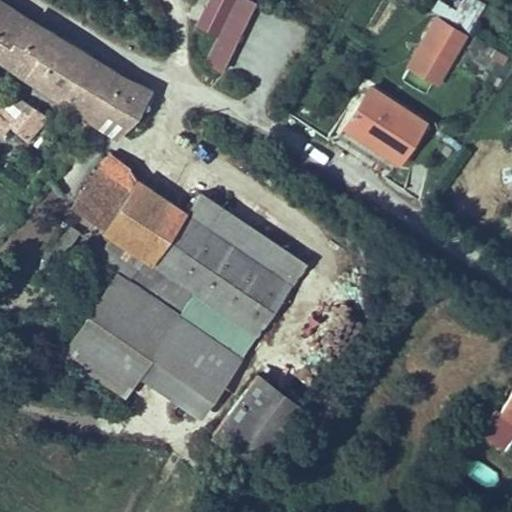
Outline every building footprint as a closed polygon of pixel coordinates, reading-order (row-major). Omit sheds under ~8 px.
[(33,0),(0,0),(0,40),(11,48),(43,5),(33,0)] [(203,59),(226,67),(249,0),(202,0),(194,25),(212,31),(203,59)] [(451,0),(441,0),(439,5),(477,29),(492,3),(487,0),(460,0),(458,5),(451,0)] [(43,5),(11,48),(24,57),(54,12),(43,5)] [(54,12),(24,57),(43,70),(73,26),(54,12)] [(435,17),(411,51),(437,71),(463,37),(435,17)] [(73,26),(43,70),(122,126),(153,84),(73,26)] [(376,76),(346,115),(394,151),(424,111),(376,76)] [(11,104),(23,112),(28,105),(22,101),(27,94),(20,90),(11,104)] [(44,105),(27,94),(22,101),(28,105),(23,112),(35,119),(44,105)] [(141,169),(146,162),(115,140),(72,196),(105,223),(151,258),(188,205),(141,169)] [(297,285),(188,205),(151,258),(105,223),(101,227),(97,234),(190,303),(197,293),(256,337),(297,285)] [(208,401),(256,337),(197,293),(190,303),(149,357),(208,401)] [(258,377),(215,436),(263,472),(306,410),(258,377)]
